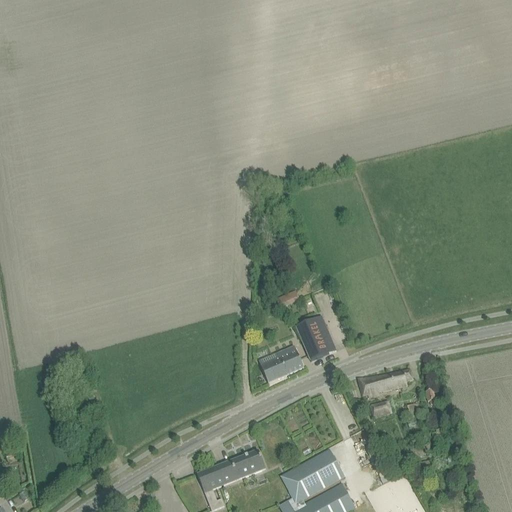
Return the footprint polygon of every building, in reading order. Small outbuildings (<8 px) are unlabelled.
[(296,291),(266,304),(268,307),(271,314),(282,309),(300,301),(296,291)] [(296,329),(298,332),(311,363),(337,352),(322,318),(296,329)] [(261,368),(269,385),(304,370),(295,347),(278,355),(280,360),(261,368)] [(407,384),(413,382),(411,371),(378,378),(378,377),(358,381),(360,390),(362,398),(367,397),(368,400),(380,397),(379,395),(408,388),(407,384)] [(435,405),(434,401),(436,401),(434,391),(425,393),(428,403),(430,402),(431,406),(435,405)] [(90,393),(68,406),(76,420),(98,407),(90,393)] [(369,407),(373,420),(393,415),(389,402),(369,407)] [(436,432),(443,451),(452,448),(444,429),(436,432)] [(410,451),(413,460),(432,454),(430,445),(410,451)] [(198,476),(211,511),(212,511),(224,507),(222,500),(217,502),(213,491),(266,470),(259,452),(198,476)] [(297,510),(294,505),(344,477),(330,452),(281,479),(292,500),(279,507),(281,511),(349,511),(354,509),(356,508),(343,484),(297,510)] [(419,476),(432,472),(429,461),(415,466),(419,476)] [(23,492),(12,497),(17,506),(28,501),(23,492)]
